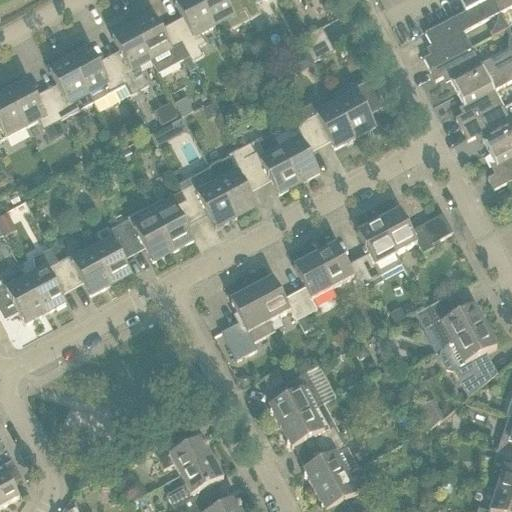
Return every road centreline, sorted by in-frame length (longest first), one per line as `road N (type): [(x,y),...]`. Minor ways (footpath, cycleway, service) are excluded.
road 1 (residential): [(169,290),(436,148)]
road 2 (residential): [(286,511),(169,290)]
road 3 (residential): [(0,378),(169,290)]
road 4 (residential): [(436,148),(357,0)]
road 5 (residential): [(436,148),(511,288)]
road 6 (residential): [(43,511),(56,491),(0,383)]
